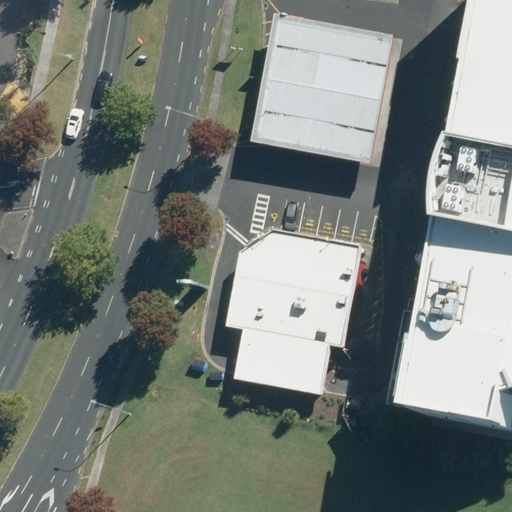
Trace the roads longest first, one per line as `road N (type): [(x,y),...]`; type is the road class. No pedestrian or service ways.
road 1 (secondary): [(186,0),(152,168),(116,287),(39,463)]
road 2 (secondary): [(0,373),(33,294),(70,159),(101,0)]
road 3 (unknown): [(276,0),(241,179)]
